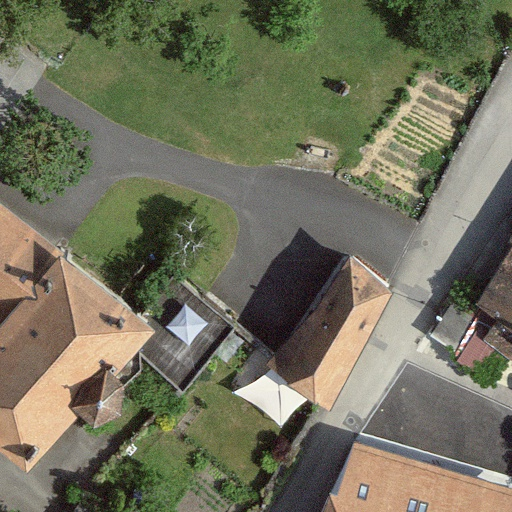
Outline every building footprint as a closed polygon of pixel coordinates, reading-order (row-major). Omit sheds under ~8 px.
[(134,345),(183,387),(239,321),(174,266),(144,302),(0,184),(0,429),(30,456),(86,394),(88,397),(103,401),(119,398),(131,391),(135,384),(138,371),(136,359),(130,349),(134,345)] [(511,241),(483,294),(511,313),(511,241)] [(396,281),(352,245),(322,298),(269,355),(330,401),(396,281)] [(485,317),(450,295),(417,349),(453,371),(462,357),(491,375),(506,351),(476,332),(485,317)] [(511,511),(511,482),(349,436),(327,511),(511,511)]
